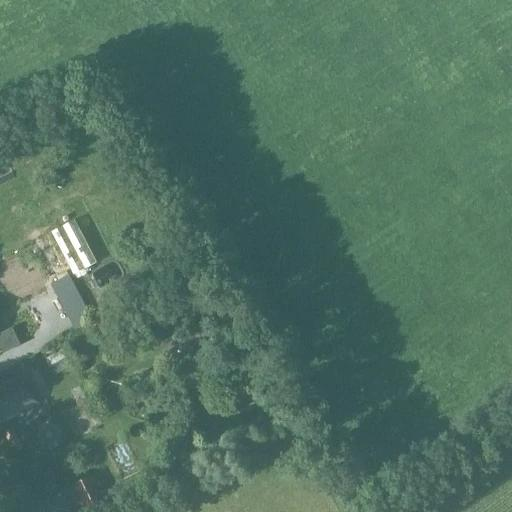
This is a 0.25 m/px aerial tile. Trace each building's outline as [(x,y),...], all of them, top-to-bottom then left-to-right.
[(50,286),(73,330),(92,321),(69,277),(50,286)] [(27,308),(38,327),(46,322),(35,303),(27,308)] [(0,422),(37,404),(22,375),(0,386),(0,422)] [(13,429),(2,434),(8,447),(19,441),(13,429)] [(71,484),(84,511),(107,511),(104,504),(111,501),(96,471),(71,484)]
